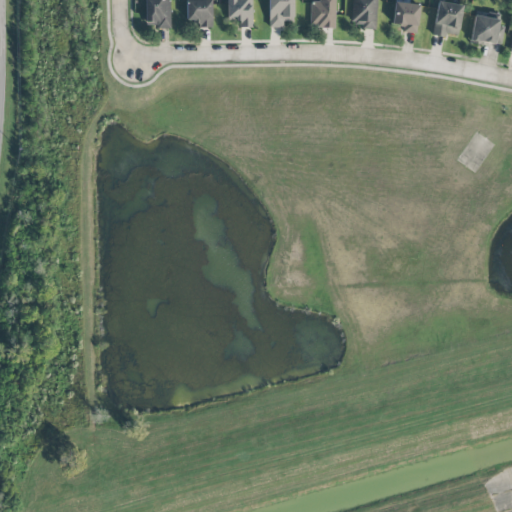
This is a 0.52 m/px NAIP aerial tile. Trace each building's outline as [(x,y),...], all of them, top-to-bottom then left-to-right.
[(154,29),(170,28),(169,0),(144,0),(145,23),(154,23),(154,29)] [(211,0),(186,0),(186,20),(195,21),(195,28),(211,28),(211,0)] [(238,21),(238,28),(251,28),(251,0),(227,0),(226,21),(238,21)] [(282,27),(282,21),(293,21),(292,0),(267,0),(268,27),(282,27)] [(309,28),(335,28),(335,0),(318,0),(318,2),(310,1),(309,28)] [(376,30),(376,0),(352,0),(351,23),(360,24),(360,29),(376,30)] [(401,32),(416,33),(419,6),(395,2),(392,24),(402,25),(401,32)] [(461,5),(436,2),(433,35),(458,37),(461,5)] [(470,42),(500,45),(502,19),(473,16),(470,42)]
